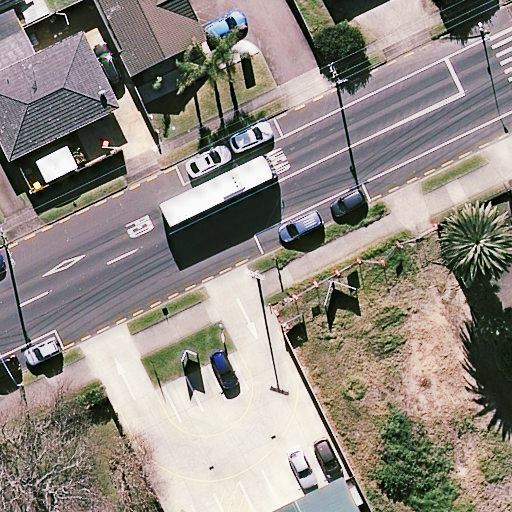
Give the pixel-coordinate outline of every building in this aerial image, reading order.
[(0,0),(0,39),(24,27),(17,11),(36,2),(35,0),(0,0)] [(95,0),(132,75),(204,40),(184,0),(95,0)] [(381,324),(384,399),(370,484),(450,496),(463,396),(461,321),(381,324)] [(511,511),(511,479),(499,486),(511,511)] [(359,511),(346,484),(287,511),(359,511)]
